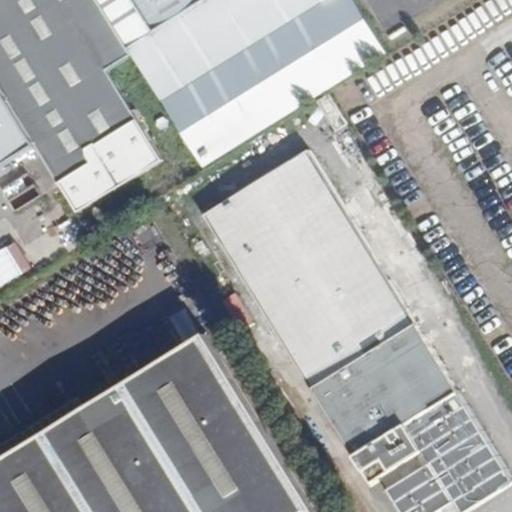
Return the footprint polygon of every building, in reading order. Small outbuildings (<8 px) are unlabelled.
[(0,0),(0,169),(37,147),(76,211),(161,159),(107,69),(133,53),(100,0),(0,0)] [(205,0),(155,31),(136,0),(100,0),(133,53),(203,167),(392,52),(358,0),(205,0)] [(136,0),(155,31),(205,0),(136,0)] [(470,511),(511,486),(511,468),(315,152),(211,217),(360,457),(413,424),(436,462),(394,490),(408,511),(441,511),(448,508),(461,500),(468,511),(470,511)] [(257,321),(239,292),(225,300),(243,330),(257,321)] [(318,511),(207,335),(0,462),(0,511),(318,511)] [(468,511),(461,500),(448,508),(450,511),(468,511)]
